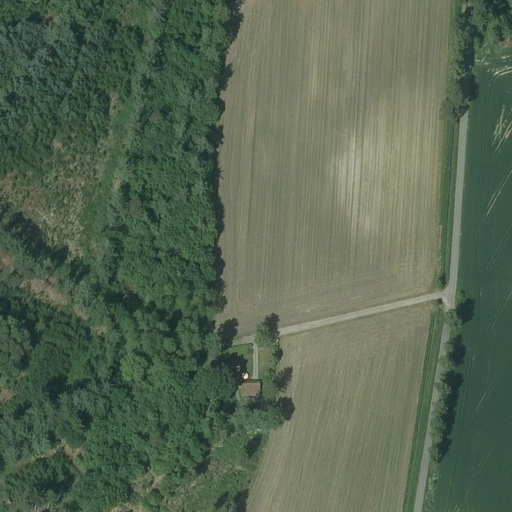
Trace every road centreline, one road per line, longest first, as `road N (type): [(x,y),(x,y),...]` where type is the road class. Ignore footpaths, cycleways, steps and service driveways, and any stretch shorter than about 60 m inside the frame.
road 1 (residential): [(417,511),(450,298),(471,0)]
road 2 (track): [(451,288),(147,364),(96,420),(0,457)]
